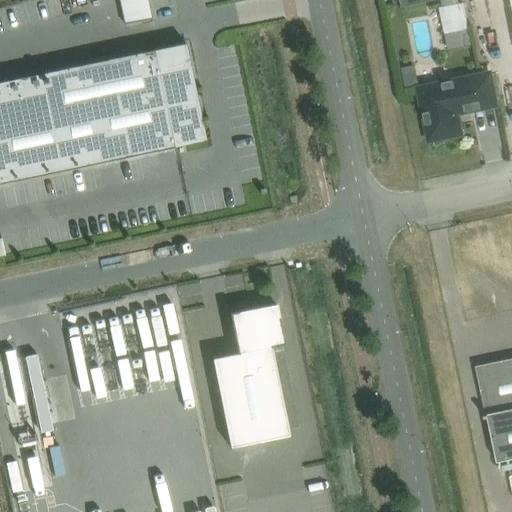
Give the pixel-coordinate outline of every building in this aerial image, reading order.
[(153,18),(148,0),(120,0),(125,24),(153,18)] [(463,3),(439,8),(445,34),(469,29),(463,3)] [(0,183),(179,146),(178,142),(182,140),(186,139),(189,136),(192,133),(194,129),(196,126),(197,121),(197,118),(196,113),(196,110),(201,109),(199,99),(198,99),(194,100),(189,80),(183,48),(159,53),(158,49),(0,82),(0,183)] [(497,105),(490,73),(419,88),(430,140),(461,134),(457,113),(497,105)] [(238,354),(213,359),(230,447),(289,435),(272,347),(286,345),(279,314),(277,304),(242,311),(230,313),(238,354)] [(486,419),(488,418),(498,462),(511,459),(511,360),(485,366),(480,375),(488,415),(485,416),(486,419)]
